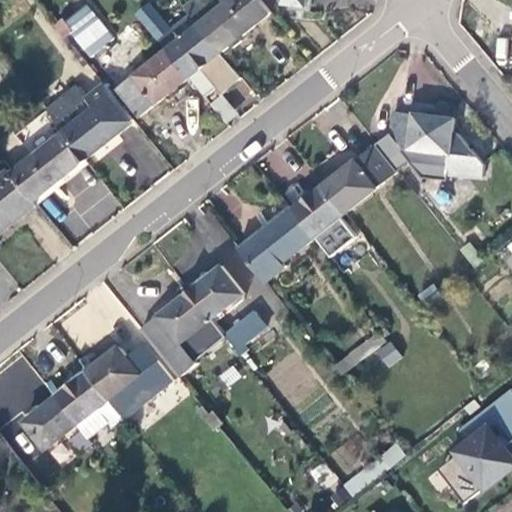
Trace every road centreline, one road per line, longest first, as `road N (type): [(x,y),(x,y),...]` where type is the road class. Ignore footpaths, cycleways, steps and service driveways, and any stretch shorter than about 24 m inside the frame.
road 1 (tertiary): [(0,343),(418,5)]
road 2 (residential): [(418,5),(511,124)]
